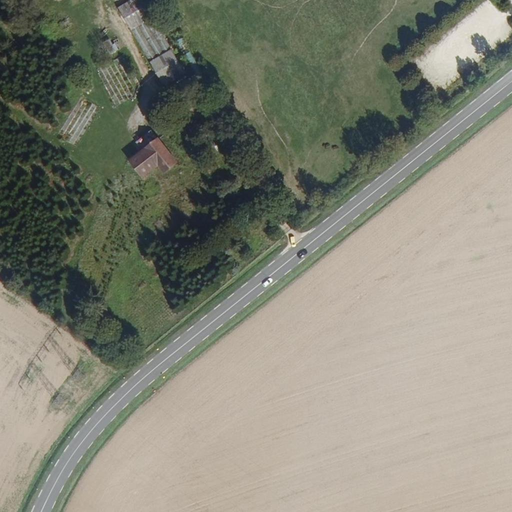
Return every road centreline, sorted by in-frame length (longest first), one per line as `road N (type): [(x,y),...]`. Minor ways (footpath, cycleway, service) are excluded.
road 1 (secondary): [(40,511),(58,473),(123,395),(511,82)]
road 2 (unknown): [(158,124),(203,139),(235,177),(285,265)]
